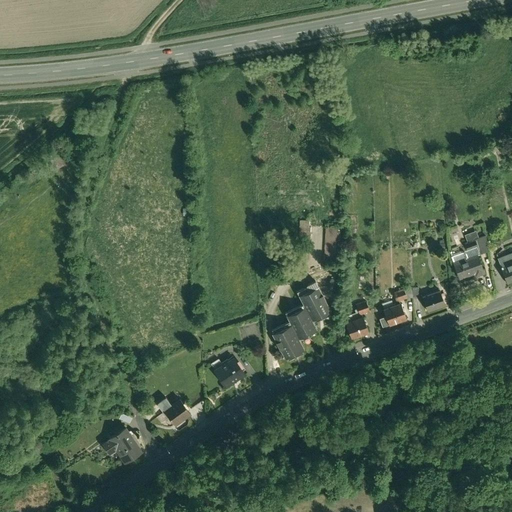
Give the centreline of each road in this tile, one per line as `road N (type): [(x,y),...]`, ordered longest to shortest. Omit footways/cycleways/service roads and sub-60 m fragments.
road 1 (primary): [(490,0),(137,64),(0,77)]
road 2 (residential): [(97,511),(283,395),(511,304)]
road 3 (track): [(128,65),(80,230),(87,279),(137,417)]
road 4 (track): [(0,187),(87,102),(121,95)]
